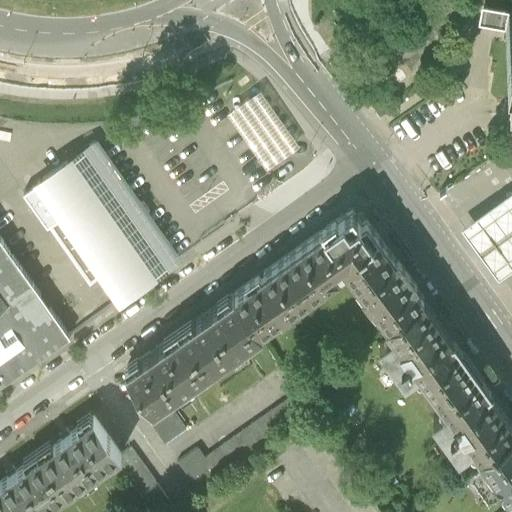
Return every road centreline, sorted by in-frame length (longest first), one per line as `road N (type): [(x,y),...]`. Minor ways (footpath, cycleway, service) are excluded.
road 1 (residential): [(367,164),(0,427)]
road 2 (secondary): [(511,360),(367,164)]
road 3 (primary): [(0,27),(65,36),(164,15)]
road 4 (secondary): [(164,15),(234,30),(300,78)]
